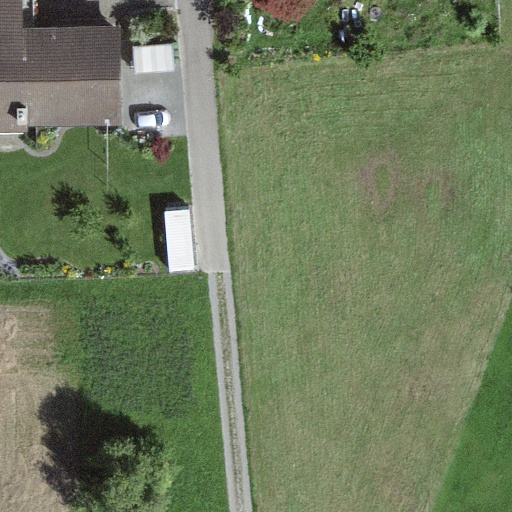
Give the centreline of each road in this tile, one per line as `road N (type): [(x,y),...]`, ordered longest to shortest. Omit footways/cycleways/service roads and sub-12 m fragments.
road 1 (residential): [(192,0),(210,286)]
road 2 (track): [(237,511),(210,286)]
